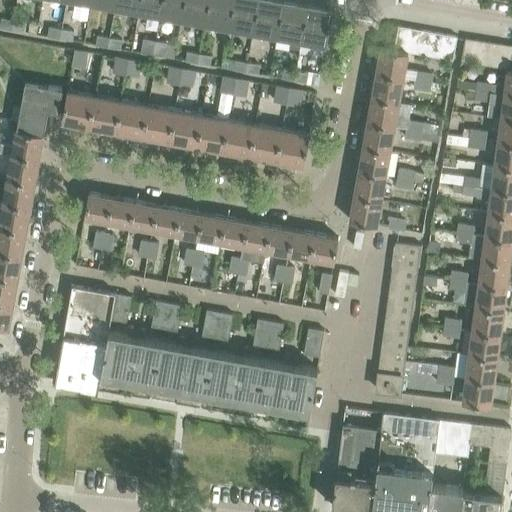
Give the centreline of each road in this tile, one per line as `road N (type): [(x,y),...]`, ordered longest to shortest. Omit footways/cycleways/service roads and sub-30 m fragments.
road 1 (residential): [(8,373),(22,365),(65,170),(80,166),(314,208),(325,202),(367,0)]
road 2 (residential): [(161,511),(16,497)]
road 3 (residential): [(16,497),(21,398),(8,373)]
road 4 (residential): [(511,21),(389,0)]
